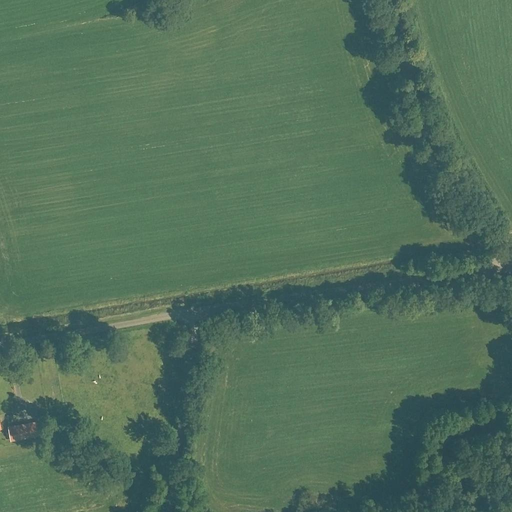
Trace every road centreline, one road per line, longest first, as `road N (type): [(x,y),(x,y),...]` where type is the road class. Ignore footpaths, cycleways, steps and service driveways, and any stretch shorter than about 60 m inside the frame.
road 1 (residential): [(195,312),(511,265)]
road 2 (track): [(393,0),(427,124),(505,266)]
road 3 (residential): [(162,511),(195,312)]
road 4 (residential): [(0,342),(195,312)]
